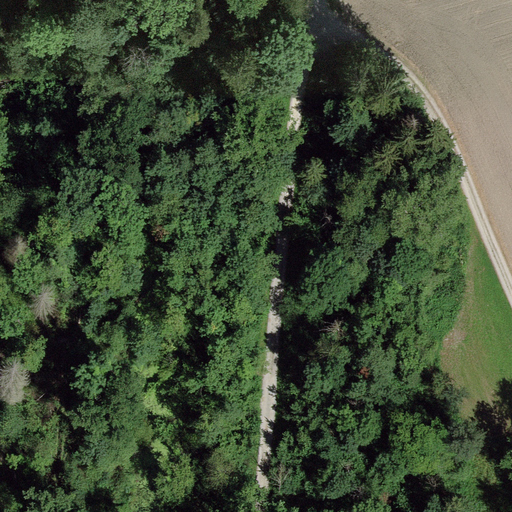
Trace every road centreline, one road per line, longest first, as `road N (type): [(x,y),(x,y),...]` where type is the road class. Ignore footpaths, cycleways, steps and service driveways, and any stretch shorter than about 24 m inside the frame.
road 1 (track): [(258,511),(302,16)]
road 2 (track): [(302,16),(391,51),(421,94),(511,295)]
